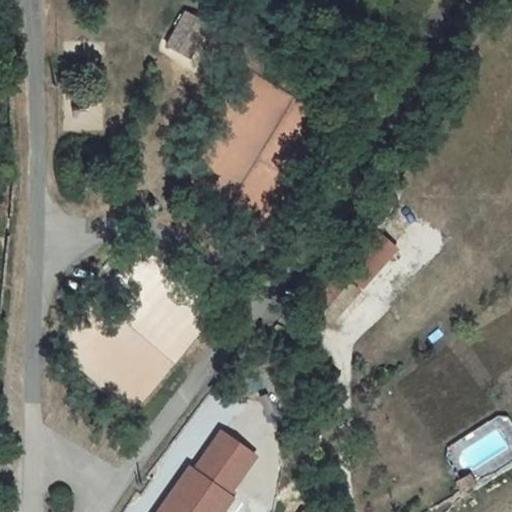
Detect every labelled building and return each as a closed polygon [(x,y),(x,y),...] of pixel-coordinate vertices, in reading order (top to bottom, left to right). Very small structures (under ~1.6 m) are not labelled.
[(221,38),(200,27),(183,64),(204,74),(221,38)] [(134,156),(133,136),(122,141),(122,151),(118,162),(129,171),(134,156)] [(102,155),(81,153),(79,167),(101,170),(102,155)] [(369,260),(357,250),(327,292),(341,301),(369,260)] [(317,293),(298,318),(317,332),(336,308),(317,293)] [(317,332),(298,318),(293,325),(311,339),(317,332)] [(305,419),(287,418),(287,450),(304,451),(305,419)] [(222,429),(164,511),(227,511),(265,458),(222,429)]
